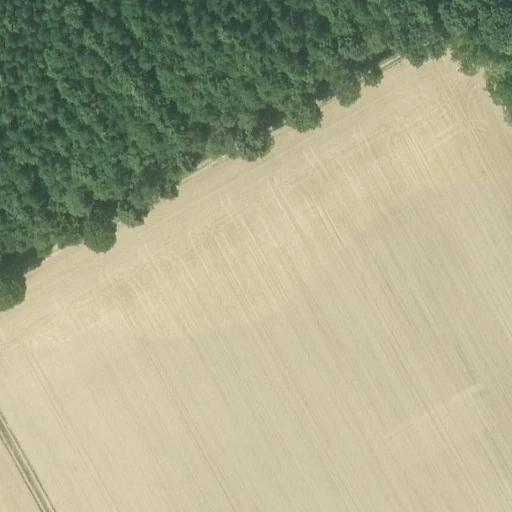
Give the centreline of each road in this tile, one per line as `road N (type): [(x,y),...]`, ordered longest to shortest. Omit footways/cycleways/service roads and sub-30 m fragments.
road 1 (track): [(0,277),(496,0)]
road 2 (track): [(443,30),(511,145)]
